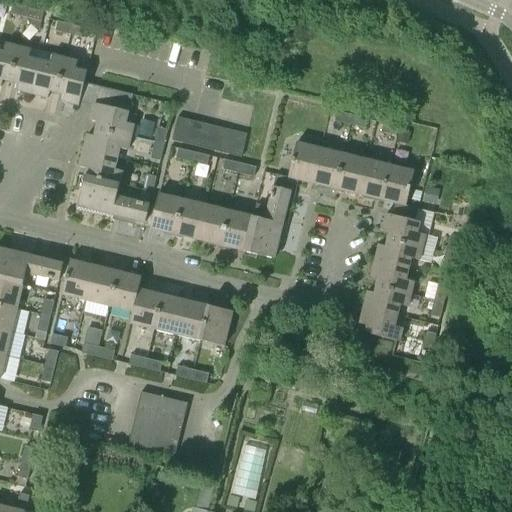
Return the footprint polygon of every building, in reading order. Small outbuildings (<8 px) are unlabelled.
[(25,18),(27,8),(12,4),(10,14),(25,18)] [(27,8),(25,18),(27,18),(25,26),(39,30),(44,12),(27,8)] [(70,35),(73,25),(58,22),(55,31),(70,35)] [(73,25),(70,35),(86,39),(89,29),(73,25)] [(10,82),(18,47),(6,44),(4,52),(0,51),(0,86),(1,87),(3,80),(10,82)] [(32,95),(40,61),(29,58),(31,50),(18,47),(10,82),(17,84),(15,91),(32,95)] [(57,93),(65,58),(52,55),(50,64),(40,61),(32,95),(48,99),(50,92),(57,93)] [(79,106),(80,102),(84,84),(87,72),(76,70),(78,62),(65,58),(57,93),(64,95),(62,102),(79,106)] [(91,121),(98,122),(133,131),(134,125),(126,123),(132,95),(99,87),(94,106),(91,121)] [(350,125),(352,115),(337,112),(335,121),(350,125)] [(352,115),(350,125),(366,129),(368,119),(352,115)] [(189,120),(178,118),(172,141),(184,144),(189,120)] [(201,123),(189,120),(184,144),(195,147),(201,123)] [(128,151),(133,131),(98,122),(94,137),(87,135),(83,151),(117,159),(120,149),(128,151)] [(213,126),(201,123),(195,147),(207,149),(213,126)] [(397,137),(399,127),(383,123),(381,133),(397,137)] [(425,127),(415,125),(412,137),(422,139),(425,127)] [(224,129),(213,126),(207,149),(218,152),(224,129)] [(155,140),(165,142),(168,130),(158,128),(155,140)] [(236,132),(224,129),(218,152),(230,155),(236,132)] [(247,135),(236,132),(230,155),(242,158),(247,135)] [(160,161),(165,142),(155,140),(151,159),(160,161)] [(312,184),(321,149),(297,143),(288,178),(290,178),(312,184)] [(190,162),(193,152),(178,149),(176,159),(190,162)] [(335,189),(344,155),(321,149),(312,184),(335,189)] [(115,170),(117,159),(83,151),(79,167),(86,169),(83,183),(118,192),(123,172),(115,170)] [(193,152),(190,162),(207,166),(209,156),(193,152)] [(358,195),(367,160),(344,155),(335,189),(358,195)] [(237,173),(240,164),(225,160),(223,170),(237,173)] [(381,200),(390,166),(367,160),(358,195),(381,200)] [(240,164),(237,173),(254,177),(256,168),(240,164)] [(381,200),(405,206),(406,206),(414,172),(390,166),(381,200)] [(153,193),(156,177),(147,175),(143,191),(153,193)] [(290,178),(288,178),(276,175),(266,215),(284,219),(286,212),(290,213),(296,192),(287,190),(290,178)] [(117,197),(118,192),(83,183),(77,207),(124,218),(123,223),(144,228),(150,205),(117,197)] [(439,190),(426,187),(423,199),(436,202),(439,190)] [(175,235),(183,200),(159,194),(150,229),(175,235)] [(199,241),(208,206),(183,200),(175,235),(199,241)] [(223,247),(232,212),(208,206),(199,241),(223,247)] [(406,207),(406,206),(405,206),(402,218),(386,214),(382,231),(389,232),(387,240),(422,248),(425,235),(417,233),(420,222),(415,221),(418,209),(406,207)] [(247,253),(255,218),(232,212),(223,247),(247,253)] [(274,259),(284,219),(266,215),(265,220),(255,218),(247,253),(274,259)] [(446,251),(456,253),(459,241),(449,238),(446,251)] [(419,261),(422,248),(387,240),(386,247),(379,245),(375,261),(408,269),(411,259),(419,261)] [(0,281),(23,287),(26,273),(59,281),(65,259),(43,254),(42,259),(0,248),(0,281)] [(451,272),(456,253),(446,251),(442,269),(451,272)] [(86,301),(94,266),(70,260),(62,295),(86,301)] [(406,280),(408,269),(375,261),(371,277),(378,279),(376,286),(411,295),(414,282),(406,280)] [(110,307),(118,272),(94,266),(86,301),(110,307)] [(133,312),(139,289),(141,278),(118,272),(110,307),(133,312)] [(0,305),(17,310),(23,287),(0,281),(0,305)] [(434,299),(444,302),(448,287),(438,285),(434,299)] [(408,308),(411,295),(376,286),(374,293),(367,292),(363,308),(397,316),(400,306),(408,308)] [(154,330),(162,295),(139,289),(133,312),(130,324),(154,330)] [(177,335),(185,300),(162,295),(154,330),(177,335)] [(440,318),(444,302),(434,299),(430,316),(440,318)] [(40,316),(50,319),(54,302),(44,300),(40,316)] [(200,341),(208,306),(185,300),(177,335),(200,341)] [(0,330),(11,333),(17,310),(0,305),(0,330)] [(208,306),(200,341),(224,347),(233,312),(208,306)] [(394,327),(397,316),(363,308),(360,324),(367,326),(365,333),(399,342),(403,329),(394,327)] [(47,333),(50,319),(40,316),(37,331),(47,333)] [(0,355),(6,357),(11,333),(0,330),(0,355)] [(432,350),(436,334),(426,332),(423,348),(432,350)] [(66,348),(68,338),(52,334),(50,344),(66,348)] [(97,357),(99,348),(84,344),(81,354),(97,357)] [(99,348),(97,357),(112,361),(115,351),(99,348)] [(45,364),(55,367),(58,352),(49,350),(45,364)] [(145,369),(147,359),(131,355),(129,365),(145,369)] [(147,359),(145,369),(160,373),(162,363),(147,359)] [(51,383),(55,367),(45,364),(41,381),(51,383)] [(191,380),(194,370),(178,367),(175,376),(191,380)] [(194,370),(191,380),(207,384),(209,374),(194,370)] [(164,398),(141,392),(138,404),(161,410),(164,398)] [(188,404),(164,398),(161,410),(185,416),(188,404)] [(161,410),(138,404),(135,416),(158,422),(161,410)] [(185,416),(161,410),(158,422),(181,428),(185,416)] [(39,433),(43,417),(33,415),(29,430),(39,433)] [(158,422),(135,416),(132,428),(155,434),(158,422)] [(181,428),(158,422),(155,434),(178,440),(181,428)] [(155,434),(132,428),(129,440),(152,446),(155,434)] [(178,440),(155,434),(152,446),(175,452),(178,440)] [(149,458),(152,446),(129,440),(126,452),(149,458)] [(21,462),(31,464),(35,449),(25,446),(21,462)] [(175,452),(152,446),(149,458),(172,464),(175,452)] [(27,480),(31,464),(21,462),(18,477),(27,480)] [(206,511),(211,494),(212,494),(214,485),(203,482),(196,510),(192,509),(191,511),(206,511)] [(25,511),(29,496),(24,495),(20,494),(16,509),(25,511)] [(239,498),(229,495),(226,505),(237,508),(239,498)] [(254,511),(257,503),(246,500),(244,510),(252,511),(254,511)]
